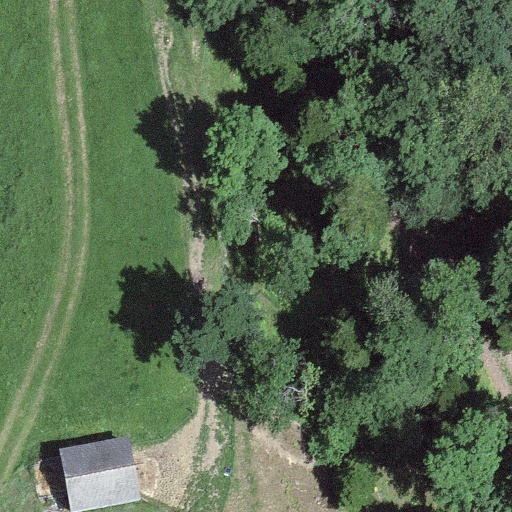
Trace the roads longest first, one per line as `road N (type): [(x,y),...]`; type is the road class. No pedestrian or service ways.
road 1 (track): [(170,468),(201,401),(206,354),(152,0)]
road 2 (track): [(258,0),(511,382)]
